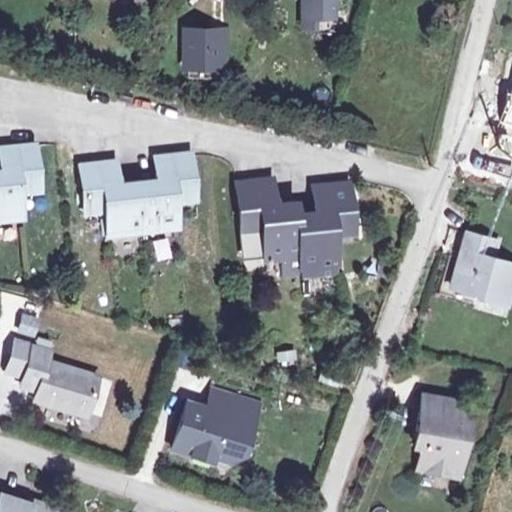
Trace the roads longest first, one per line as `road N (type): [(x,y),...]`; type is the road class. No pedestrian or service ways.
road 1 (residential): [(441,185),(0,92)]
road 2 (residential): [(441,185),(328,511)]
road 3 (residential): [(204,511),(0,448)]
road 4 (residential): [(483,0),(441,185)]
